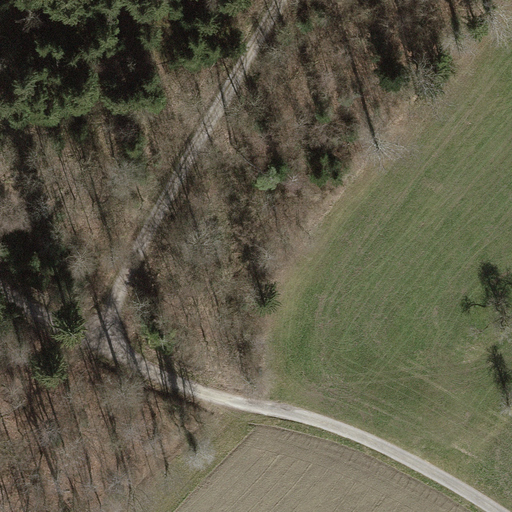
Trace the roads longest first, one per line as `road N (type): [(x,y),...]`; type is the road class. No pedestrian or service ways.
road 1 (track): [(491,511),(408,456),(331,422),(181,385),(0,286)]
road 2 (track): [(97,338),(281,0)]
